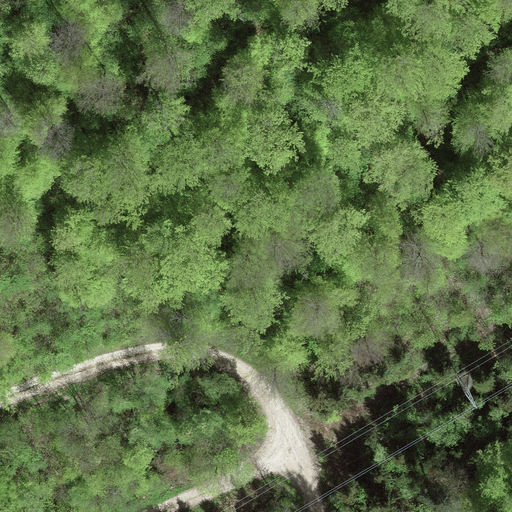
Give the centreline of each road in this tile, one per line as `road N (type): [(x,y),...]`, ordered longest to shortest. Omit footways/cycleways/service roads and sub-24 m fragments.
road 1 (track): [(287,445),(257,385),(205,353),(131,351),(0,397)]
road 2 (track): [(287,445),(165,511)]
